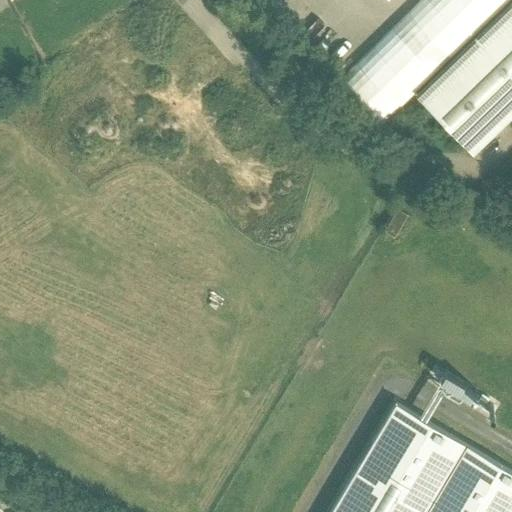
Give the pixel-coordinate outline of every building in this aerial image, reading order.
[(423,0),(340,81),(381,124),(509,0),(423,0)] [(511,0),(416,94),(473,153),(511,114),(511,0)] [(170,68),(140,39),(113,69),(157,110),(202,61),(189,49),(170,68)] [(278,158),(238,124),(251,108),(223,85),(206,105),(233,129),(195,174),(216,193),(224,183),(243,198),(278,158)] [(147,122),(128,143),(137,152),(156,130),(147,122)] [(408,215),(398,209),(384,231),(395,237),(408,215)] [(511,511),(511,471),(396,402),(330,511),(511,511)]
